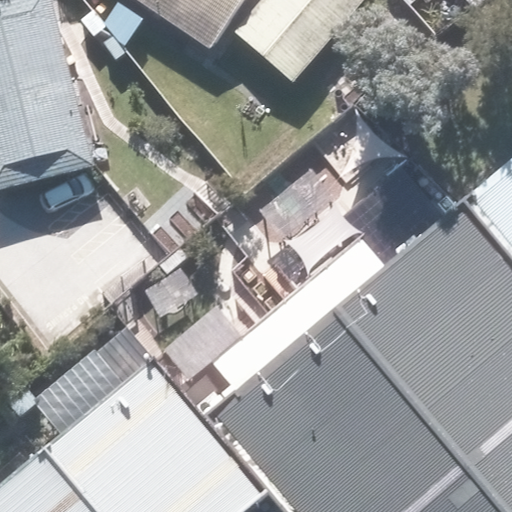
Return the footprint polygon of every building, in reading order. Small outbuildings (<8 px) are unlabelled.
[(56,0),(0,0),(0,195),(97,173),(56,0)] [(131,0),(213,55),(230,31),(298,89),(372,0),(131,0)] [(425,0),(430,5),(435,0),(455,0),(470,17),(489,0),(425,0)] [(511,511),(511,172),(212,420),(288,511),(511,511)] [(0,502),(0,511),(264,511),(273,505),(160,370),(0,502)]
